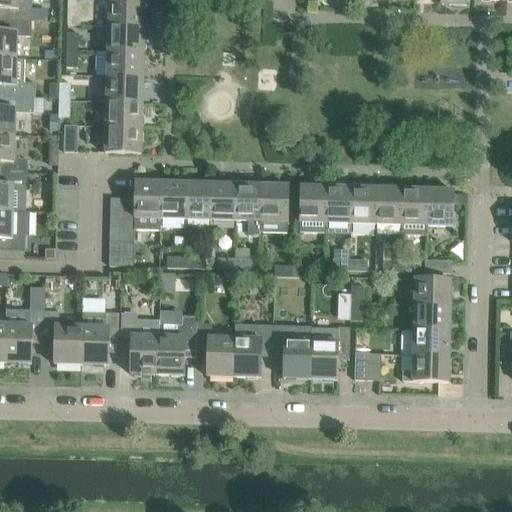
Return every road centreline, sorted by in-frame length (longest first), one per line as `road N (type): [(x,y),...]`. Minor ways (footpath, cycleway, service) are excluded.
road 1 (residential): [(476,421),(0,408)]
road 2 (residential): [(476,421),(481,197)]
road 3 (residential): [(0,268),(91,271),(92,162)]
